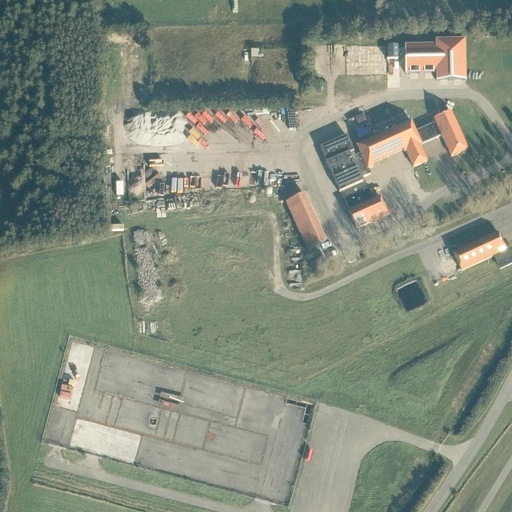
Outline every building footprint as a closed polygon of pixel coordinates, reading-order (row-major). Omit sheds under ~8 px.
[(436,46),(405,47),(406,76),(436,75),(436,82),(465,82),(464,41),(435,42),(436,46)] [(511,42),(503,42),(503,51),(511,51),(511,42)] [(397,48),(384,48),(385,61),(398,60),(397,48)] [(258,50),(251,50),(251,58),(255,58),(258,58),(261,58),(261,55),(259,55),(258,50)] [(358,79),(361,63),(357,62),(353,78),(358,79)] [(235,119),(225,110),(221,115),(216,110),(212,114),(233,134),(238,129),(232,123),(235,119)] [(191,114),(183,122),(192,130),(204,118),(197,111),(192,116),(191,114)] [(467,151),(450,113),(434,121),(436,124),(415,133),(411,122),(357,146),(361,154),(356,157),(347,137),(320,149),(327,164),(340,194),(341,193),(350,211),(349,212),(356,229),(388,215),(380,198),(371,202),(361,179),(371,175),(368,170),(373,167),(372,165),(403,151),(404,154),(406,153),(413,168),(426,162),(419,147),(441,137),(451,158),(467,151)] [(363,116),(351,119),(354,129),(366,125),(363,116)] [(253,117),(250,121),(257,127),(260,123),(253,117)] [(193,144),(202,140),(198,130),(189,133),(193,144)] [(304,195),(285,204),(307,253),(326,244),(304,195)] [(505,250),(497,233),(452,254),(461,272),(493,257),(500,270),(511,264),(511,252),(509,248),(505,250)] [(325,263),(320,251),(315,253),(320,265),(325,263)] [(292,272),(304,271),(303,259),(291,260),(292,272)]
